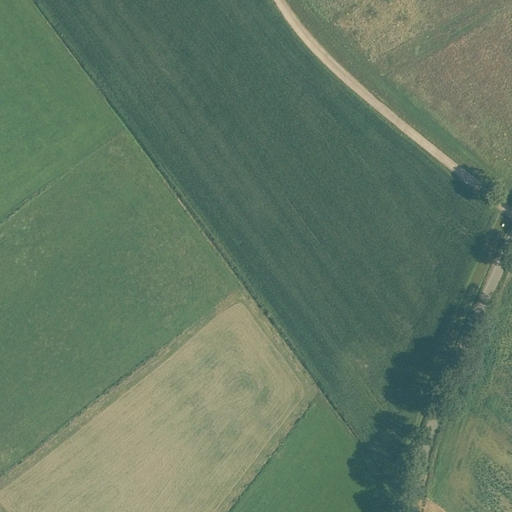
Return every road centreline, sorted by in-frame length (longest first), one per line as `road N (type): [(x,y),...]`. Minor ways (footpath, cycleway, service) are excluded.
road 1 (track): [(511,215),(320,53),(280,0)]
road 2 (unclassified): [(412,511),(438,409),(511,242)]
